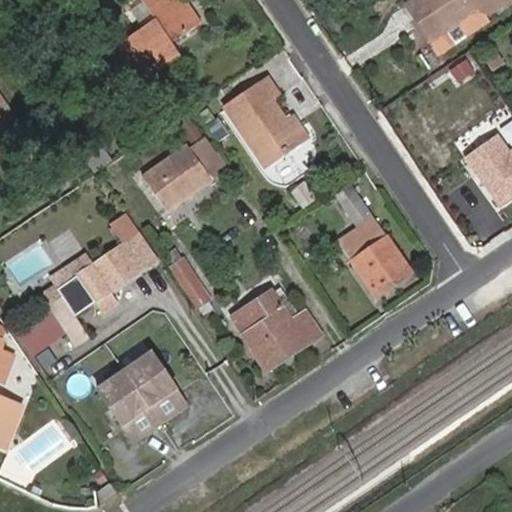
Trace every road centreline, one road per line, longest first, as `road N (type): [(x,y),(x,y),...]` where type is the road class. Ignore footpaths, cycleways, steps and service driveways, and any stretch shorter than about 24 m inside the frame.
road 1 (residential): [(135,511),(471,284)]
road 2 (residential): [(278,0),(471,284)]
road 3 (residential): [(511,440),(407,511)]
